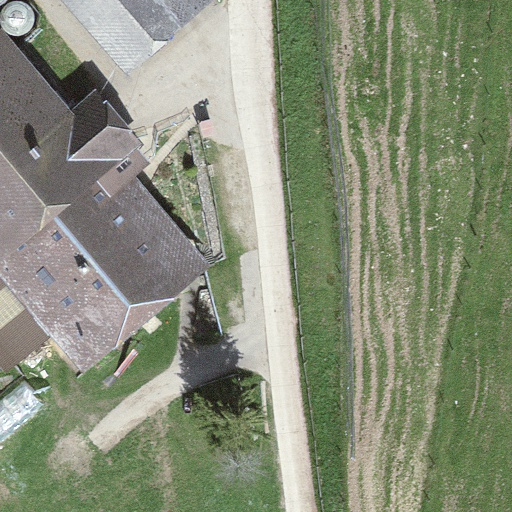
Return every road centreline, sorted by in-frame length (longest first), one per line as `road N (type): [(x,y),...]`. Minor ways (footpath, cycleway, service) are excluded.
road 1 (track): [(277,339),(252,0)]
road 2 (track): [(26,511),(167,385),(224,353),(277,339)]
road 3 (track): [(302,511),(277,339)]
